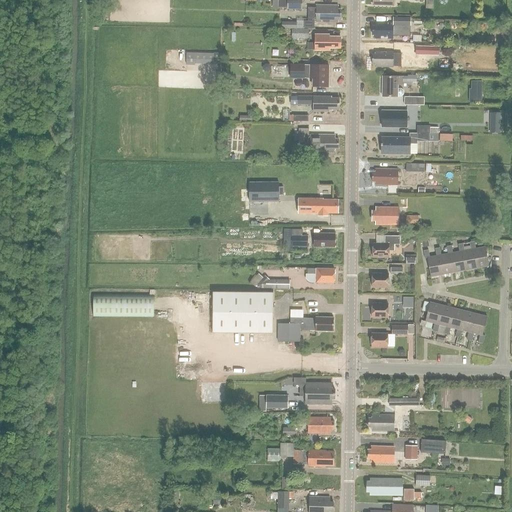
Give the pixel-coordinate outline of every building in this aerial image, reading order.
[(302,9),(302,0),(286,0),(286,8),(302,9)] [(314,21),(316,21),(316,23),(338,23),(338,20),(341,20),(341,10),(338,10),(338,6),(317,6),(317,8),(308,8),(308,19),(308,22),(304,21),(304,22),(304,29),(314,29),(314,21)] [(410,19),(393,18),(393,23),(376,23),(376,27),(373,26),(372,35),(376,36),(376,39),(393,39),(393,37),(410,37),(410,19)] [(292,39),(308,39),(308,30),(292,30),(292,39)] [(329,49),(340,49),(341,37),(330,37),(330,35),(315,35),(315,51),(329,51),(329,49)] [(416,47),(416,55),(439,55),(439,47),(416,47)] [(375,65),(375,68),(393,68),(393,67),(401,67),(401,54),(393,54),(393,52),(375,52),(375,55),(372,55),(372,64),(375,65)] [(186,53),(186,65),(196,65),(196,53),(191,53),(186,53)] [(291,65),(291,79),(304,79),(310,79),(310,66),(304,66),(304,65),(291,65)] [(329,66),(310,66),(310,79),(313,79),(313,87),(328,88),(329,66)] [(408,77),(383,77),(382,97),(400,97),(403,95),(403,92),(401,90),(398,89),(398,86),(402,86),(402,84),(408,84),(408,82),(416,82),(416,76),(408,76),(408,77)] [(482,82),(471,81),(471,89),(469,89),(469,102),(482,102),(482,82)] [(299,105),(313,105),(313,112),(329,112),(329,110),(339,110),(339,99),(332,99),(332,97),(313,97),(299,97),(299,105)] [(382,112),(382,127),(407,128),(407,112),(382,112)] [(490,123),(489,132),(500,133),(501,123),(490,123)] [(410,139),(382,139),(382,154),(417,154),(417,142),(438,142),(438,128),(430,128),(430,127),(417,126),(417,134),(410,134),(410,139)] [(304,146),(311,146),(310,152),(335,153),(335,149),(339,149),(339,140),(335,140),(335,136),(309,135),(309,129),(294,129),(294,136),(298,136),(298,143),(304,143),(304,146)] [(406,172),(424,173),(424,165),(406,165),(406,172)] [(398,170),(375,170),(375,173),(372,173),(372,182),(375,182),(375,185),(398,185),(398,170)] [(249,183),(249,195),(249,202),(279,202),(279,183),(249,183)] [(327,213),(338,213),(338,201),(323,201),(323,200),(299,200),(299,213),(319,214),(319,216),(327,216),(327,213)] [(398,208),(376,208),(376,212),(372,212),(372,221),(375,221),(375,225),(398,225),(398,208)] [(406,225),(418,225),(418,216),(406,216),(406,225)] [(314,247),(335,248),(335,234),(314,234),(314,247)] [(411,235),(407,238),(407,243),(411,245),(415,242),(415,237),(411,235)] [(389,258),(389,251),(394,251),(394,245),(400,245),(400,236),(385,236),(385,244),(373,244),(373,258),(389,258)] [(308,237),(302,237),(292,237),(292,248),(308,248),(308,237)] [(474,242),(469,243),(470,246),(471,250),(473,250),(477,269),(489,267),(485,248),(476,249),(474,242)] [(463,244),(458,245),(459,252),(462,252),(465,271),(477,269),(473,250),(471,250),(464,251),(464,247),(463,244)] [(451,246),(446,247),(447,248),(447,252),(448,254),(450,254),(454,273),(465,271),(462,252),(459,252),(453,254),(451,246)] [(440,248),(435,249),(436,257),(439,256),(442,275),(454,273),(450,254),(448,254),(441,256),(440,248)] [(428,250),(423,251),(425,259),(427,259),(431,277),(442,275),(439,256),(436,257),(430,258),(428,250)] [(307,274),(315,275),(315,283),(334,284),(335,270),(308,269),(307,274)] [(388,288),(389,274),(372,274),(372,288),(388,288)] [(260,288),(290,289),(290,280),(269,280),(265,276),(257,285),(260,288)] [(273,333),(273,293),(213,293),(213,333),(273,333)] [(154,318),(154,295),(94,295),(93,317),(154,318)] [(430,303),(425,322),(434,324),(433,331),(437,333),(439,325),(437,325),(442,306),(430,303)] [(388,318),(388,304),(372,304),(372,318),(388,318)] [(442,306),(437,325),(439,325),(446,327),(444,334),(449,335),(451,328),(448,328),(453,309),(442,306)] [(448,328),(451,328),(457,330),(455,337),(460,338),(462,331),(460,330),(465,312),(453,309),(448,328)] [(460,330),(462,331),(468,333),(467,340),(472,341),(473,334),(471,333),(476,315),(465,312),(460,330)] [(471,333),(473,334),(480,335),(478,343),(483,344),(485,336),(483,336),(487,317),(476,315),(471,333)] [(333,332),(334,318),(316,318),(315,319),(291,319),(290,325),(279,324),(278,342),(300,343),(300,331),(315,331),(333,332)] [(408,334),(408,327),(392,326),(392,335),(408,335),(408,334)] [(388,348),(388,334),(372,334),(371,348),(388,348)] [(332,399),(335,399),(335,390),(332,389),(332,384),(306,383),(305,405),(331,405),(332,399)] [(288,409),(288,396),(266,395),(266,396),(259,396),(259,412),(267,412),(267,409),(288,409)] [(372,428),(372,431),(394,432),(395,416),(372,415),(372,419),(368,419),(368,428),(372,428)] [(330,431),(334,431),(334,421),(331,421),(331,418),(308,418),(308,434),(330,434),(330,431)] [(445,455),(446,441),(422,440),(421,453),(445,455)] [(280,449),(280,457),(293,458),(295,458),(295,450),(295,445),(295,443),(280,443),(280,449)] [(405,460),(418,460),(418,446),(406,446),(405,460)] [(371,459),(371,463),(394,463),(394,448),(371,447),(371,450),(368,450),(368,459),(371,459)] [(293,458),(293,465),(303,465),(304,451),(295,450),(295,458),(293,458)] [(303,465),(308,465),(308,467),(321,467),(321,466),(334,467),(334,452),(326,452),(326,451),(304,451),(303,465)] [(430,476),(416,476),(416,486),(430,487),(430,476)] [(370,492),(370,495),(402,496),(402,480),(371,479),(371,482),(367,482),(367,492),(370,492)] [(404,489),(404,500),(414,501),(414,490),(404,489)] [(289,509),(289,492),(278,492),(277,509),(289,509)] [(225,496),(213,496),(213,505),(225,505),(225,496)] [(332,511),(333,502),(330,502),(330,498),(309,497),(308,511),(332,511)]
